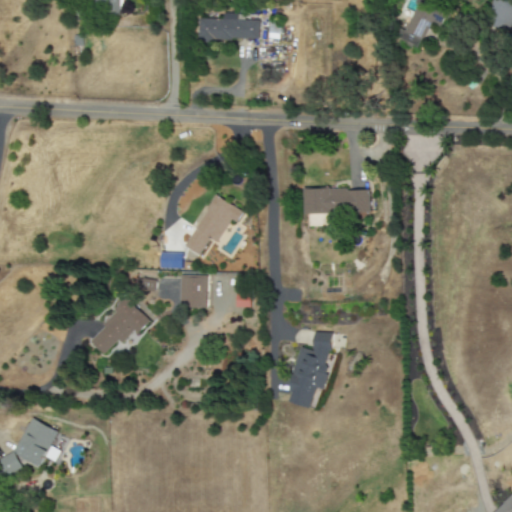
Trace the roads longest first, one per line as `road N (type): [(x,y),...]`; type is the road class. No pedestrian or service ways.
road 1 (residential): [(0,112),(511,130)]
road 2 (residential): [(169,234),(166,206),(187,174),(233,148),(239,130),(264,121),(272,391)]
